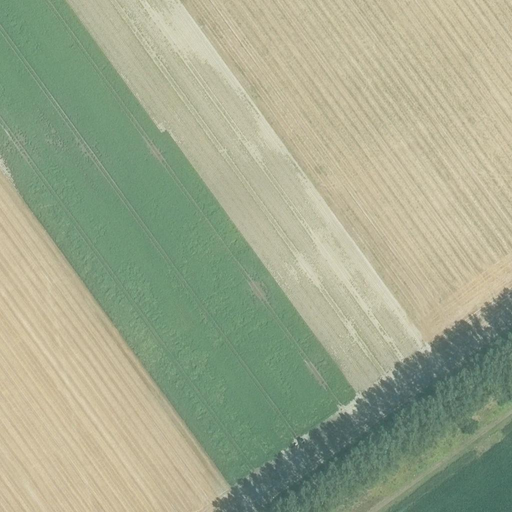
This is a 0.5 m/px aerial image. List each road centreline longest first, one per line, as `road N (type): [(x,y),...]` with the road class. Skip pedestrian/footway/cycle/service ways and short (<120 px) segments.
road 1 (unclassified): [(294,511),(511,354)]
road 2 (track): [(511,411),(375,511)]
